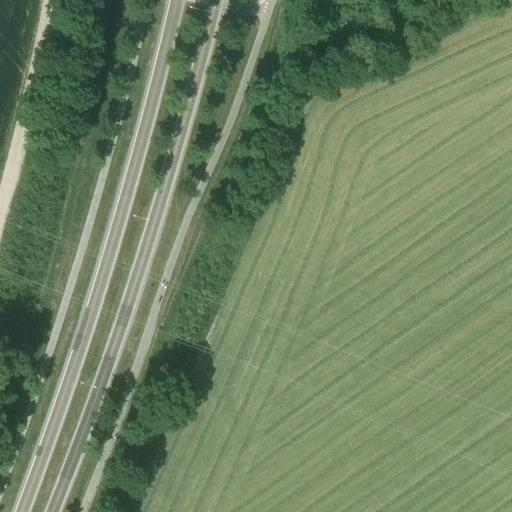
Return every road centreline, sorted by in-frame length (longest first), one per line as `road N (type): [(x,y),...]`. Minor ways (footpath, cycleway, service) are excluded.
road 1 (secondary): [(51,511),(133,287),(216,0)]
road 2 (secondary): [(176,0),(101,277),(20,511)]
road 3 (track): [(48,0),(0,206)]
